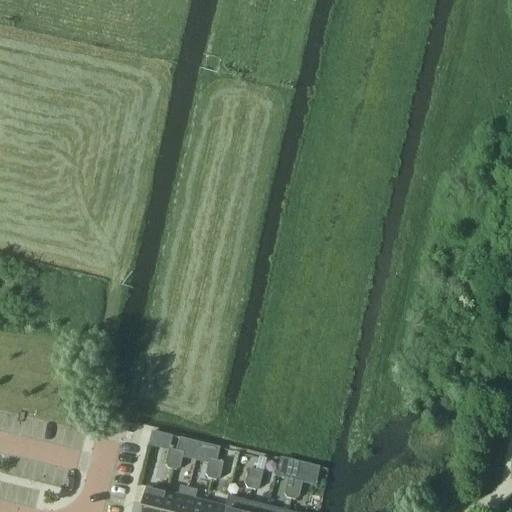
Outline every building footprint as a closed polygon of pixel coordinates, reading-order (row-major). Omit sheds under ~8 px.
[(168,471),(172,472),(176,453),(169,451),(165,466),(168,471)] [(176,453),(172,472),(175,472),(179,470),(183,454),(176,453)] [(207,480),(211,481),(216,463),(209,461),(205,476),(207,480)] [(216,463),(211,481),(215,482),(219,480),(223,464),(216,463)] [(299,465),(295,482),(302,484),(306,467),(299,465)] [(247,490),(251,491),(256,472),(248,471),(244,486),(247,490)] [(256,472),(251,491),(255,492),(259,490),(263,474),(256,472)] [(286,500),(290,501),(295,482),(288,481),(284,496),(286,500)] [(295,482),(290,501),(294,502),(298,500),(302,484),(295,482)] [(139,511),(161,511),(166,495),(146,490),(139,511)] [(166,495),(161,511),(182,511),(186,499),(166,495)] [(225,509),(224,511),(245,511),(248,504),(228,498),(225,509)] [(186,499),(182,511),(203,511),(206,505),(186,499)]
